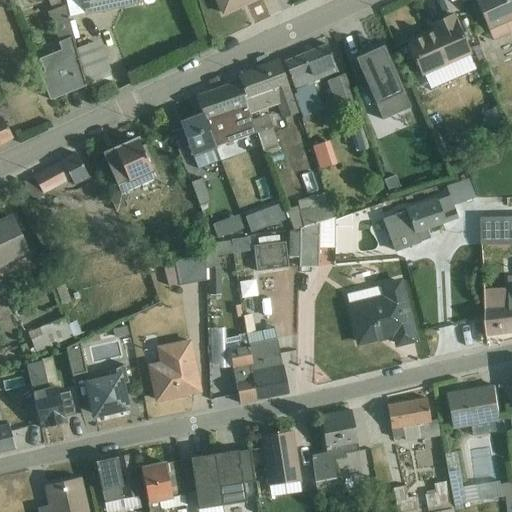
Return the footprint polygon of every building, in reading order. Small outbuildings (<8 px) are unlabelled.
[(50,100),(85,86),(62,0),(47,0),(52,11),(47,13),(61,50),(39,59),(44,72),(40,74),(50,100)] [(65,0),(69,17),(84,13),(85,15),(143,2),(147,5),(153,3),(155,0),(65,0)] [(216,0),(223,14),(253,0),(216,0)] [(511,0),(475,0),(494,41),(511,33),(511,0)] [(425,35),(408,42),(423,76),(446,66),(453,84),(478,73),(453,15),(431,25),(435,33),(426,36),(425,35)] [(303,56),(312,83),(338,72),(328,45),(302,56),(303,56)] [(382,121),(411,109),(384,46),(371,52),(372,53),(355,60),(364,89),(368,88),(382,121)] [(89,48),(79,50),(84,70),(94,68),(89,48)] [(322,111),(312,83),(303,56),(285,63),(297,94),(296,94),(294,95),(300,112),(304,123),(309,121),(308,117),(322,111)] [(291,96),(278,62),(240,76),(269,155),(280,151),(269,119),(282,114),(284,119),(300,112),(294,95),(291,96)] [(327,82),(340,115),(359,108),(347,75),(327,82)] [(215,147),(256,133),(238,83),(197,97),(198,100),(203,114),(215,147)] [(220,161),(215,147),(203,114),(196,117),(180,123),(198,169),(220,161)] [(2,117),(0,118),(0,144),(12,138),(2,117)] [(359,118),(347,122),(357,153),(369,149),(359,118)] [(137,139),(103,154),(121,194),(155,179),(137,139)] [(329,141),(312,146),(319,169),(336,164),(329,141)] [(76,154),(24,182),(33,199),(35,198),(37,202),(41,199),(40,196),(43,194),(43,195),(70,179),(74,185),(88,177),(76,154)] [(402,188),(396,175),(385,181),(391,193),(402,188)] [(447,187),(451,197),(383,220),(396,252),(420,243),(417,234),(458,219),(453,206),(476,196),(469,178),(447,187)] [(201,179),(191,183),(199,206),(210,201),(201,179)] [(127,206),(121,194),(110,200),(116,212),(127,206)] [(333,219),(327,201),(310,207),(308,203),(287,210),(293,231),(301,229),(333,219)] [(387,214),(384,202),(367,208),(371,219),(387,214)] [(41,207),(39,204),(26,211),(39,235),(49,230),(45,223),(48,222),(45,217),(56,212),(54,209),(52,210),(49,204),(41,207)] [(268,232),(283,230),(279,223),(280,222),(275,209),(261,214),(268,232)] [(0,268),(28,256),(11,218),(0,222),(0,268)] [(333,219),(301,229),(301,231),(300,258),(300,267),(318,267),(319,248),(335,248),(336,218),(333,219)] [(478,245),(482,245),(511,244),(511,219),(478,220),(478,245)] [(216,240),(230,236),(226,222),(212,225),(216,240)] [(289,257),(300,258),(301,231),(293,231),(290,232),(289,257)] [(279,236),(258,239),(259,246),(254,246),(258,271),(287,267),(285,243),(280,243),(279,236)] [(250,251),(249,238),(231,241),(234,253),(250,251)] [(234,253),(231,241),(211,245),(211,256),(217,256),(234,253)] [(511,256),(511,244),(482,245),(482,257),(511,256)] [(205,257),(205,254),(163,265),(168,286),(179,283),(179,285),(205,280),(205,270),(205,257)] [(218,269),(217,256),(211,256),(205,257),(205,270),(208,270),(208,296),(222,295),(221,270),(218,269)] [(487,337),(511,333),(511,276),(507,277),(508,288),(484,290),(484,293),(486,334),(487,337)] [(381,286),(347,295),(359,343),(395,334),(398,345),(414,341),(399,280),(380,284),(381,286)] [(56,288),(62,306),(71,302),(65,285),(56,288)] [(256,333),(253,315),(243,317),(246,334),(257,401),(288,394),(274,329),(256,333)] [(66,317),(28,333),(35,348),(30,351),(31,355),(81,334),(76,321),(69,324),(66,317)] [(130,334),(128,324),(112,328),(114,338),(130,334)] [(257,401),(246,334),(226,339),(225,328),(211,328),(212,368),(233,367),(240,404),(257,401)] [(159,363),(149,365),(157,401),(194,393),(195,392),(195,391),(195,390),(185,341),(156,347),(159,363)] [(66,349),(73,375),(86,372),(79,343),(66,349)] [(51,360),(27,365),(41,428),(65,423),(51,360)] [(105,376),(87,380),(95,415),(126,408),(121,386),(129,383),(124,364),(105,374),(105,376)] [(494,387),(447,395),(453,430),(471,427),(473,437),(497,433),(495,422),(500,421),(494,387)] [(431,421),(427,399),(387,406),(393,439),(404,437),(405,442),(441,436),(438,420),(431,421)] [(317,497),(341,492),(335,460),(345,458),(345,454),(359,452),(352,411),(320,417),(323,436),(320,437),(324,454),(313,456),(311,456),(317,497)] [(0,426),(0,452),(15,449),(9,424),(0,426)] [(293,432),(261,437),(268,485),(300,481),(293,432)] [(243,482),(256,481),(251,450),(239,452),(239,451),(216,454),(214,455),(222,505),(246,502),(243,482)] [(461,452),(445,455),(455,505),(465,504),(479,501),(476,486),(462,489),(462,484),(466,483),(461,452)] [(117,457),(95,462),(106,511),(125,511),(140,509),(130,455),(117,458),(117,457)] [(222,505),(214,455),(190,458),(190,460),(179,461),(184,492),(195,491),(197,508),(222,505)] [(186,505),(184,492),(179,461),(165,465),(164,463),(140,468),(149,511),(163,511),(163,510),(186,505)] [(37,508),(37,511),(87,511),(80,478),(45,486),(49,506),(37,508)] [(476,486),(479,501),(505,496),(511,495),(511,482),(500,485),(499,481),(476,486)] [(435,491),(426,492),(426,496),(425,496),(428,509),(427,509),(427,511),(454,511),(454,509),(452,510),(447,482),(434,485),(435,491)] [(393,489),(397,511),(421,511),(421,510),(420,510),(418,497),(408,499),(406,487),(393,489)]
